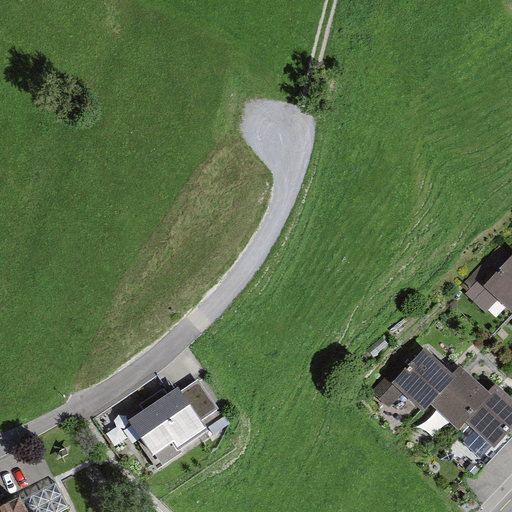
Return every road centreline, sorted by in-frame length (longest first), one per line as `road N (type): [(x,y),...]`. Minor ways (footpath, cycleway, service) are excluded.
road 1 (residential): [(0,446),(125,381),(212,306),(274,221),(302,130)]
road 2 (track): [(302,130),(334,0)]
